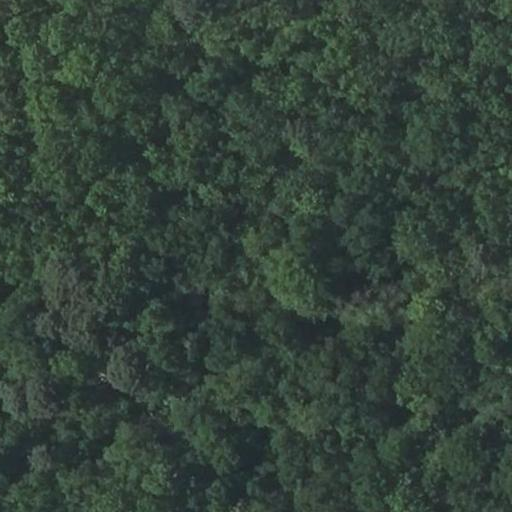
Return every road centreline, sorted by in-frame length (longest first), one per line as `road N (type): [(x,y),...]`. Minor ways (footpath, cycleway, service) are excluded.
road 1 (track): [(187,0),(284,267),(301,356),(243,511)]
road 2 (track): [(511,86),(404,210),(301,356)]
